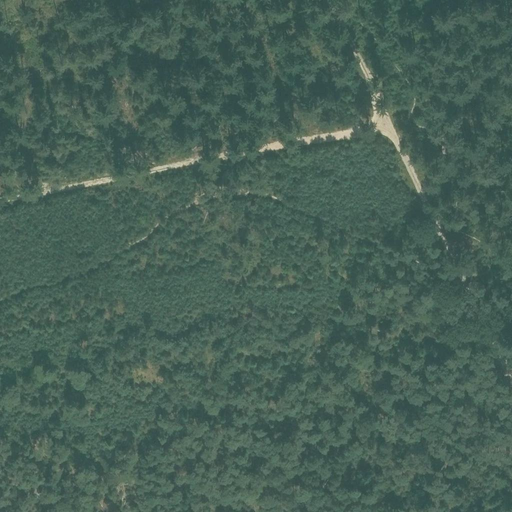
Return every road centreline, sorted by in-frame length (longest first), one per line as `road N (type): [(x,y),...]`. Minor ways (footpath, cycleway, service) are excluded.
road 1 (track): [(0,200),(388,123)]
road 2 (track): [(388,123),(467,285)]
road 3 (track): [(329,0),(388,123)]
